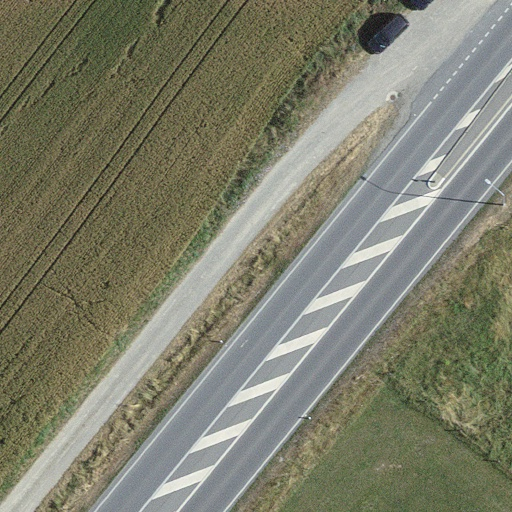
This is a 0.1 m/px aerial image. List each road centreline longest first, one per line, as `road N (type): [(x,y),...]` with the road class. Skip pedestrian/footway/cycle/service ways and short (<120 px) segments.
road 1 (track): [(14,511),(352,103),(405,65),(511,40)]
road 2 (primary): [(511,85),(166,511)]
